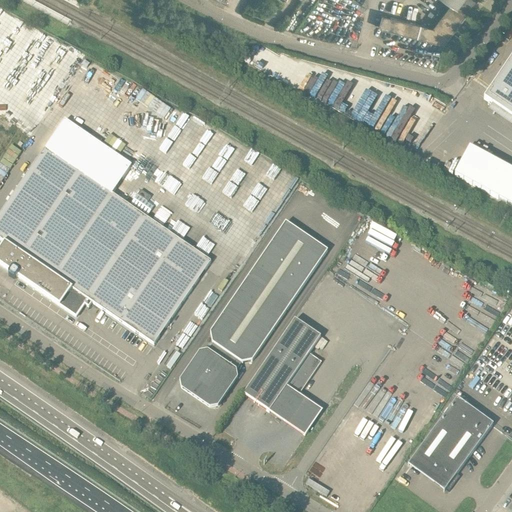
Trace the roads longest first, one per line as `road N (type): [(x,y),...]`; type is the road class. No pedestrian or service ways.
road 1 (unclassified): [(317,511),(0,312)]
road 2 (unclassified): [(443,82),(290,45),(187,0)]
road 3 (motorway): [(178,511),(0,386)]
road 4 (trunk): [(0,431),(120,511)]
